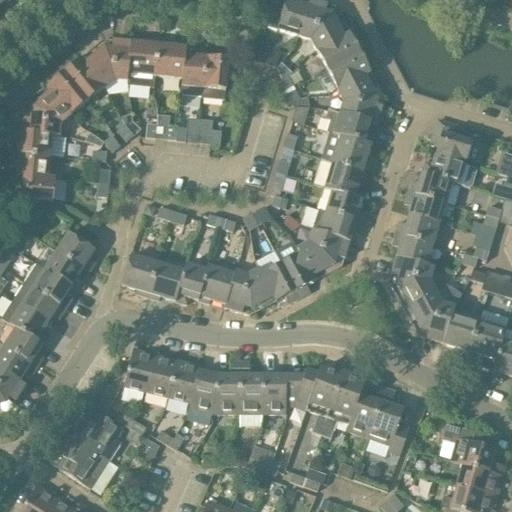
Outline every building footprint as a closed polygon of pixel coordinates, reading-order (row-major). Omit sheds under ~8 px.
[(299,0),(273,0),(265,28),(298,38),(307,8),(306,8),(298,6),(299,0)] [(307,8),(298,38),(310,42),(316,53),(333,44),(349,36),(349,35),(344,38),(334,20),(337,12),(335,9),(309,1),(307,8)] [(349,36),(333,44),(316,53),(327,72),(363,53),(358,43),(355,45),(349,36)] [(80,60),(80,61),(92,75),(104,90),(114,82),(127,83),(128,75),(127,75),(128,63),(130,44),(104,41),(101,43),(100,52),(84,65),(80,60)] [(155,78),(158,43),(146,42),(146,45),(130,44),(128,63),(127,75),(128,75),(127,83),(126,87),(153,90),(155,78)] [(184,57),(185,57),(186,49),(170,48),(170,44),(158,43),(155,78),(182,81),(184,57)] [(254,63),(266,67),(271,51),(259,47),(254,63)] [(194,58),(185,57),(184,57),(182,81),(180,96),(201,98),(202,98),(207,52),(195,50),(194,58)] [(207,52),(202,98),(201,98),(201,100),(224,103),(228,61),(218,60),(219,53),(207,52)] [(363,53),(327,72),(337,91),(353,82),(370,74),(365,64),(368,62),(363,53)] [(61,71),(87,103),(104,90),(92,75),(80,61),(72,68),(69,65),(61,71)] [(288,79),(292,75),(281,65),(276,70),(282,82),(288,79)] [(87,103),(61,71),(53,78),(55,81),(47,88),(70,117),(87,103)] [(353,82),(337,91),(343,103),(339,115),(369,124),(369,125),(376,127),(384,101),(383,98),(374,95),(365,77),(370,74),(353,82)] [(293,88),(288,79),(283,82),(276,86),(280,94),(293,88)] [(23,108),(20,134),(31,135),(52,137),(52,138),(59,138),(61,125),(70,117),(47,88),(46,89),(49,94),(33,107),(25,106),(23,108)] [(287,107),(300,101),(295,92),(283,99),(287,107)] [(340,138),(370,147),(374,135),(367,133),(369,125),(369,124),(339,115),(327,112),(325,121),(329,122),(326,134),(333,136),(340,138)] [(295,114),(292,123),(305,127),(308,118),(295,114)] [(126,129),(133,138),(134,139),(140,131),(132,124),(131,116),(120,119),(124,127),(126,129)] [(155,141),(167,142),(168,128),(169,118),(157,117),(156,127),(155,141)] [(435,157),(465,166),(471,145),(469,144),(472,133),(437,122),(430,146),(437,148),(435,157)] [(155,141),(156,127),(147,126),(145,140),(155,141)] [(133,138),(126,129),(124,127),(117,133),(126,144),(133,138)] [(176,143),(177,129),(168,128),(167,142),(176,143)] [(176,143),(185,144),(187,130),(177,129),(176,143)] [(211,133),(210,147),(219,148),(221,134),(211,133)] [(11,155),(50,159),(52,138),(52,137),(31,135),(20,134),(19,143),(12,143),(11,155)] [(89,134),(84,143),(101,149),(103,144),(89,134)] [(288,136),(284,150),(293,152),(297,139),(288,136)] [(111,138),(103,144),(112,155),(120,149),(111,138)] [(340,138),(332,164),(366,174),(370,163),(366,162),(370,147),(340,138)] [(91,163),(105,164),(106,155),(92,153),(91,163)] [(47,180),(50,159),(11,155),(9,167),(17,168),(16,177),(47,180)] [(421,176),(451,185),(458,188),(458,187),(470,190),(476,170),(465,166),(435,157),(432,166),(425,164),(421,176)] [(324,191),(330,193),(331,193),(332,193),(355,200),(355,199),(359,185),(363,186),(366,174),(332,164),(332,165),(321,161),(313,187),(324,190),(324,191)] [(276,176),(285,179),(289,166),(280,163),(276,176)] [(99,185),(109,186),(110,173),(101,172),(99,185)] [(276,176),(272,189),(281,192),(285,179),(276,176)] [(451,185),(421,176),(418,185),(411,183),(408,194),(445,205),(451,185)] [(47,180),(16,177),(15,189),(22,190),(21,200),(53,203),(55,180),(47,180)] [(505,201),(511,202),(511,180),(506,179),(504,188),(494,184),(491,196),(505,201)] [(99,185),(98,193),(98,199),(107,200),(109,186),(99,185)] [(325,213),(363,225),(366,213),(359,211),(362,201),(355,199),(355,200),(332,193),(331,193),(330,193),(324,191),(321,200),(329,202),(325,213)] [(445,205),(408,194),(404,206),(411,208),(409,217),(439,226),(445,205)] [(287,202),(274,198),(271,207),(285,211),(287,202)] [(256,213),(262,226),(271,221),(264,209),(256,213)] [(499,221),(501,212),(488,209),(485,218),(499,221)] [(173,214),(160,210),(157,219),(170,223),(173,214)] [(359,236),(363,225),(325,213),(325,215),(318,213),(312,231),(319,234),(349,243),(352,234),(359,236)] [(173,214),(170,223),(183,227),(186,218),(173,214)] [(258,228),(251,216),(243,220),(249,233),(258,228)] [(222,221),(209,217),(206,226),(219,230),(222,221)] [(395,236),(432,247),(439,226),(409,217),(406,226),(399,224),(395,236)] [(35,223),(27,218),(20,230),(28,235),(35,223)] [(485,218),(483,227),(496,230),(498,223),(499,221),(485,218)] [(222,221),(219,230),(232,234),(235,225),(222,221)] [(308,244),(297,250),(313,279),(320,276),(325,277),(341,269),(349,243),(319,234),(312,231),(308,244)] [(68,235),(56,253),(89,275),(95,264),(89,260),(94,252),(68,235)] [(16,253),(23,242),(15,236),(8,248),(16,253)] [(396,259),(415,264),(426,268),(426,267),(432,247),(395,236),(392,247),(399,250),(396,259)] [(16,253),(8,248),(0,260),(8,265),(16,253)] [(313,279),(297,250),(296,250),(299,256),(281,266),(299,300),(310,294),(306,287),(315,283),(313,279)] [(477,260),(486,263),(489,254),(475,250),(473,259),(477,260)] [(89,275),(56,253),(44,272),(71,289),(76,281),(82,285),(89,275)] [(474,270),(477,260),(473,259),(464,256),(461,266),(474,270)] [(147,299),(158,265),(130,257),(121,287),(137,292),(136,296),(147,299)] [(426,268),(415,264),(396,259),(388,284),(397,301),(403,302),(406,309),(403,311),(408,309),(436,294),(430,282),(434,269),(426,267),(426,268)] [(175,303),(186,266),(185,266),(183,273),(158,265),(147,299),(159,303),(160,299),(175,303)] [(66,297),(71,289),(44,272),(36,266),(24,284),(65,311),(72,301),(66,297)] [(198,302),(208,268),(207,268),(206,272),(186,266),(175,303),(186,307),(189,300),(198,302)] [(299,300),(281,266),(262,276),(259,270),(259,271),(268,287),(276,303),(285,299),(288,306),(299,300)] [(224,310),(230,292),(235,273),(234,276),(208,268),(198,302),(209,306),(210,302),(225,306),(223,310),(224,310)] [(247,277),(235,273),(230,292),(224,310),(250,318),(252,317),(255,308),(273,298),(276,304),(276,303),(268,287),(259,271),(247,277)] [(483,286),(486,277),(472,273),(469,282),(483,286)] [(12,302),(47,325),(52,317),(59,321),(65,311),(24,284),(12,302)] [(442,304),(436,294),(408,309),(418,327),(416,335),(417,338),(443,346),(452,315),(452,316),(454,309),(454,308),(442,304)] [(16,330),(42,347),(49,337),(42,333),(47,325),(12,302),(0,321),(9,326),(16,330)] [(478,323),(452,316),(452,315),(443,346),(458,350),(457,354),(468,357),(478,323)] [(501,342),(502,343),(505,331),(478,323),(468,357),(480,361),(481,357),(495,361),(496,361),(501,342)] [(37,369),(9,326),(0,347),(0,371),(9,377),(25,388),(25,387),(19,383),(24,376),(30,380),(37,369)] [(42,347),(16,330),(9,326),(37,369),(43,359),(37,355),(42,347)] [(511,345),(502,343),(501,342),(496,361),(495,361),(490,380),(502,383),(504,376),(511,378),(511,345)] [(146,395),(155,357),(133,352),(123,390),(146,395)] [(168,401),(178,363),(155,357),(146,395),(168,401)] [(189,411),(199,373),(200,368),(178,363),(168,401),(189,406),(188,411),(189,411)] [(239,416),(239,363),(229,363),(229,377),(216,377),(212,416),(239,416)] [(262,421),(262,377),(249,377),(249,363),(239,363),(239,416),(248,416),(247,429),(260,429),(262,421)] [(305,412),(320,370),(318,376),(306,372),(304,378),(286,378),(285,409),(294,409),(306,413),(306,412),(305,412)] [(305,412),(306,412),(318,416),(311,434),(330,441),(337,423),(348,427),(363,385),(350,381),(352,376),(335,370),(333,375),(320,370),(305,412)] [(0,406),(8,411),(11,410),(25,388),(9,377),(0,371),(0,406)] [(212,416),(216,377),(199,373),(189,411),(212,416)] [(285,417),(285,409),(286,378),(262,377),(262,421),(260,429),(268,429),(270,417),(285,417)] [(368,441),(386,390),(376,387),(372,401),(360,396),(364,386),(363,385),(348,427),(346,433),(368,441)] [(395,394),(386,390),(368,441),(390,448),(388,454),(400,457),(409,430),(398,426),(403,412),(390,407),(395,394)] [(75,428),(69,438),(109,464),(121,445),(117,442),(123,432),(92,412),(80,431),(75,428)] [(127,429),(132,422),(120,415),(116,423),(127,429)] [(146,430),(143,428),(137,425),(132,422),(127,429),(142,437),(146,430)] [(450,463),(499,477),(499,478),(502,479),(505,468),(490,464),(494,451),(477,447),(481,436),(446,426),(441,442),(455,446),(450,463)] [(169,448),(173,441),(160,433),(156,441),(169,448)] [(176,436),(173,441),(169,448),(177,453),(184,440),(176,436)] [(109,464),(69,438),(63,448),(67,450),(55,469),(91,492),(109,464)] [(273,462),(270,468),(268,476),(276,479),(281,465),(273,462)] [(450,463),(447,462),(444,472),(459,476),(456,489),(496,500),(499,491),(496,490),(499,478),(499,477),(450,463)] [(268,476),(270,468),(256,463),(253,471),(268,476)] [(320,485),(292,475),(289,483),(317,493),(320,485)] [(48,511),(56,500),(37,488),(21,511),(48,511)] [(496,500),(456,489),(452,501),(443,498),(439,511),(489,511),(491,508),(494,509),(496,500)] [(283,503),(291,506),(296,494),(288,491),(283,503)] [(394,511),(399,511),(403,509),(394,497),(387,503),(394,511)] [(74,511),(56,500),(48,511),(74,511)] [(228,511),(207,503),(203,511),(228,511)] [(394,511),(387,503),(380,509),(382,511),(394,511)]
